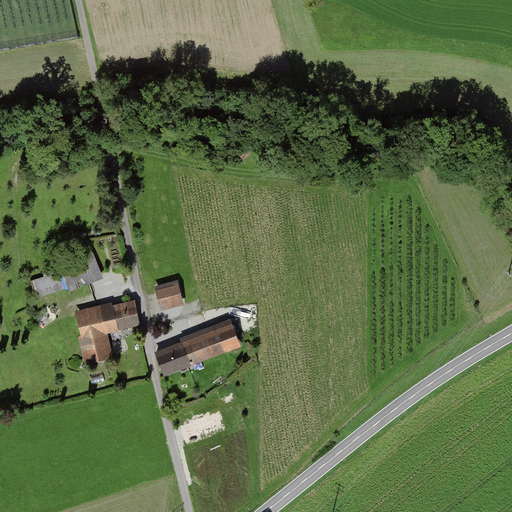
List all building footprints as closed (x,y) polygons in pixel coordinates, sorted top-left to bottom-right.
[(250,153),(246,148),(240,154),(244,159),(250,153)] [(40,298),(105,275),(95,249),(82,254),(85,262),(34,281),(40,298)] [(182,304),(179,283),(158,288),(162,308),(182,304)] [(135,302),(78,313),(88,362),(110,358),(104,332),(140,325),(135,302)] [(157,352),(165,373),(240,346),(233,325),(157,352)]
